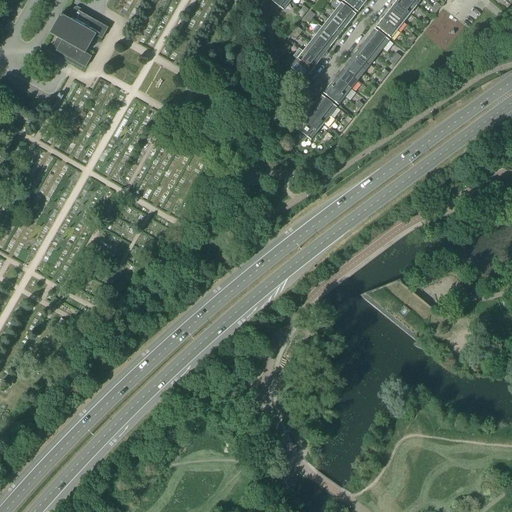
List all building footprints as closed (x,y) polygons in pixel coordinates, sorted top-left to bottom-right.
[(290,3),(286,0),(269,0),(272,2),(269,6),(276,12),(280,8),(283,11),(290,3)] [(324,4),(320,0),(316,4),(321,8),(324,4)] [(364,5),(357,0),(340,0),(343,2),(358,13),(361,8),(364,5)] [(407,0),(397,0),(395,3),(410,15),(416,7),(407,0)] [(395,3),(389,11),(404,23),(410,15),(395,3)] [(436,3),(433,7),(438,11),(441,7),(436,3)] [(341,4),(335,12),(349,24),(356,15),(341,4)] [(304,7),(300,11),(305,15),(308,10),(304,7)] [(438,11),(433,7),(430,12),(434,15),(438,11)] [(56,29),(54,27),(53,28),(54,28),(50,35),(57,39),(51,49),(51,50),(51,51),(51,52),(52,52),(52,53),(53,53),(54,53),(55,53),(56,53),(57,52),(66,57),(65,60),(81,69),(83,67),(85,68),(91,58),(85,55),(96,36),(102,39),(108,29),(105,27),(107,25),(91,15),(89,18),(79,13),(80,12),(80,11),(80,10),(79,10),(79,9),(78,8),(77,8),(76,8),(75,8),(74,9),(68,20),(61,16),(58,22),(57,21),(57,22),(59,23),(56,29)] [(389,11),(383,19),(397,31),(404,23),(389,11)] [(310,12),(307,16),(312,20),(315,15),(310,12)] [(335,12),(328,20),(343,32),(349,24),(335,12)] [(312,20),(307,16),(303,20),(308,24),(312,20)] [(397,31),(383,19),(376,28),(391,40),(397,31)] [(424,19),(420,23),(425,27),(429,23),(424,19)] [(328,20),(322,28),(337,40),(343,32),(328,20)] [(425,27),(420,23),(417,28),(422,31),(425,27)] [(318,25),(312,33),(316,36),(330,48),(334,43),(337,40),(322,28),(318,25)] [(298,28),(294,32),(299,36),(302,32),(298,28)] [(374,30),(368,38),(383,50),(387,53),(393,45),(374,30)] [(411,35),(408,39),(413,43),(416,39),(411,35)] [(316,36),(309,44),(324,56),(330,48),(316,36)] [(368,38),(361,46),(376,58),(383,50),(368,38)] [(285,44),(282,48),(286,52),(290,47),(285,44)] [(309,44),(303,52),(318,64),(324,56),(309,44)] [(361,46),(355,54),(370,66),(376,58),(361,46)] [(286,52),(282,48),(278,52),(283,56),(286,52)] [(299,49),(293,57),(297,60),(312,72),(314,68),(318,64),(303,52),(299,49)] [(355,54),(349,62),(364,74),(370,66),(355,54)] [(397,54),(393,58),(398,62),(401,57),(397,54)] [(398,62),(393,58),(390,62),(394,66),(398,62)] [(312,72),(297,60),(290,68),(294,71),(291,75),(298,81),(301,77),(305,80),(312,72)] [(349,62),(343,70),(357,82),(364,74),(349,62)] [(343,70),(336,78),(351,90),(357,82),(343,70)] [(384,70),(381,74),(385,78),(389,73),(384,70)] [(385,78),(381,74),(377,78),(382,82),(385,78)] [(336,78),(330,86),(345,98),(350,101),(356,94),(351,90),(336,78)] [(345,98),(330,86),(323,95),(338,106),(345,98)] [(371,86),(368,90),(373,94),(376,89),(371,86)] [(373,94),(368,90),(364,94),(369,98),(373,94)] [(322,96),(315,105),(330,117),(337,108),(322,96)] [(359,102),(355,106),(360,110),(363,105),(359,102)] [(315,105),(309,113),(324,125),(330,117),(315,105)] [(360,110),(355,106),(352,110),(357,114),(360,110)] [(309,113),(303,121),(317,133),(324,125),(309,113)] [(344,120),(340,125),(345,128),(349,124),(344,120)] [(317,133),(303,121),(296,129),(300,132),(296,136),(304,142),(307,138),(311,141),(317,133)] [(345,128),(340,125),(337,129),(342,133),(345,128)] [(328,133),(324,138),(329,141),(332,137),(328,133)] [(329,141),(324,138),(321,142),(326,146),(329,141)] [(511,262),(477,284),(474,282),(454,260),(401,279),(402,281),(454,262),(473,283),(477,286),(511,264),(511,262)] [(400,280),(359,295),(413,339),(414,338),(417,334),(418,333),(419,332),(419,331),(421,329),(426,323),(435,312),(406,288),(402,284),(401,283),(400,280)] [(503,308),(509,307),(509,309),(511,309),(511,307),(511,306),(511,298),(502,300),(503,308)] [(57,326),(64,331),(68,323),(61,319),(57,326)] [(511,372),(451,369),(414,338),(413,339),(450,370),(511,374),(511,372)]
